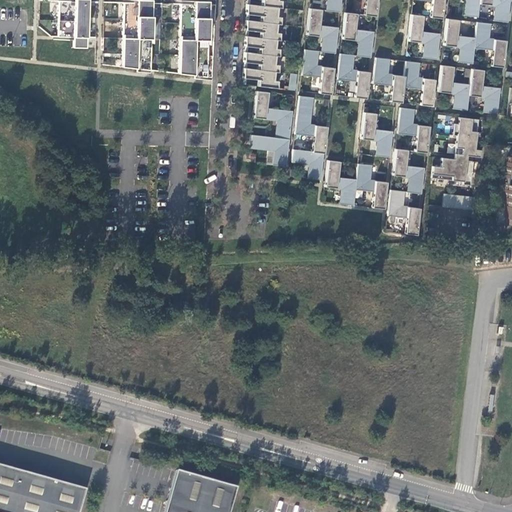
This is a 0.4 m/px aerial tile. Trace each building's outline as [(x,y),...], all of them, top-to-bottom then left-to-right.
[(72,0),(73,1),(57,0),(56,36),(72,37),(71,47),(85,48),(85,0),(72,0)] [(122,2),(121,66),(149,70),(150,0),(135,0),(136,2),(122,2)] [(259,0),(262,0),(261,6),(246,4),(245,14),(261,16),(260,22),(245,20),(244,30),(260,32),(260,38),(244,36),(244,46),(259,48),(259,54),(243,52),(243,62),(258,64),(258,70),(242,68),(242,78),(258,80),(257,86),(276,88),(276,80),(272,80),(273,72),(276,72),(277,64),(273,64),(274,55),(277,56),(278,48),(274,48),(275,40),(278,40),(279,32),(275,32),(276,24),(279,24),(280,17),(276,16),(277,7),(279,8),(280,0),(278,0),(259,0)] [(323,0),(312,0),(311,7),(322,9),(323,0)] [(326,0),(325,10),(339,12),(340,0),(326,0)] [(376,0),(364,0),(363,15),(374,16),(376,0)] [(442,0),(430,0),(431,1),(429,17),(440,18),(442,0)] [(464,0),(463,15),(477,17),(478,3),(478,0),(464,0)] [(489,0),(489,5),(495,5),(493,20),(506,22),(509,0),(489,0)] [(193,4),(179,3),(177,73),(206,76),(208,1),(193,1),(193,4)] [(320,9),(308,8),(305,35),(317,36),(318,25),(320,9)] [(354,29),(356,13),(344,12),(341,39),(352,40),(353,29),(354,29)] [(422,15),(410,14),(407,41),(418,42),(420,31),(422,15)] [(457,20),(446,18),(442,45),(454,46),(455,35),(457,20)] [(489,23),(476,22),(474,37),(473,48),(491,50),(492,50),(493,39),(487,38),(489,23)] [(318,25),(317,36),(322,36),(320,51),(334,53),(337,27),(318,25)] [(373,31),(354,29),(353,29),(352,40),(358,40),(356,56),(370,57),(373,31)] [(420,31),(418,42),(424,42),(422,58),(436,59),(439,33),(420,31)] [(455,35),(454,46),(459,47),(458,62),(471,63),(473,48),(474,37),(455,35)] [(504,40),(493,39),(492,50),(491,50),(489,66),(501,67),(504,40)] [(315,65),(317,51),(304,49),(301,75),(319,77),(320,77),(321,66),(315,65)] [(319,52),(318,65),(334,67),(336,54),(319,52)] [(351,70),(353,55),(339,53),(336,79),(355,81),(356,70),(351,70)] [(388,59),(375,57),(371,83),(390,85),(391,85),(392,74),(386,74),(388,59)] [(418,62),(405,61),(403,76),(402,87),(420,89),(421,89),(422,78),(416,77),(418,62)] [(452,66),(440,65),(437,91),(448,93),(450,82),(452,66)] [(332,68),(321,66),(320,77),(319,77),(318,93),(329,94),(332,68)] [(482,70),(470,68),(468,84),(467,95),(478,96),(480,85),(482,70)] [(355,81),(353,97),(365,98),(368,72),(356,70),(355,81)] [(289,73),(287,89),(294,90),(296,74),(289,73)] [(389,101),(400,102),(402,87),(403,76),(392,74),(391,85),(390,85),(389,101)] [(433,79),(422,78),(421,89),(420,89),(419,104),(430,106),(433,79)] [(450,82),(448,93),(454,94),(452,108),(466,110),(467,95),(468,84),(450,82)] [(480,85),(478,96),(484,97),(482,112),(496,114),(499,88),(480,85)] [(265,108),(267,92),(255,91),(252,117),(263,118),(265,108)] [(312,97),(298,96),(297,108),(310,109),(312,97)] [(411,124),(412,109),(399,107),(396,133),(415,135),(416,124),(411,124)] [(263,118),(277,120),(275,137),(275,138),(288,139),(291,111),(265,108),(263,118)] [(308,124),(310,109),(297,108),(294,134),(313,136),(314,125),(308,124)] [(374,113),(363,112),(359,138),(371,140),(372,129),(373,129),(374,113)] [(473,149),(477,119),(457,117),(457,123),(453,123),(451,135),(455,135),(453,156),(452,159),(440,157),(439,166),(431,166),(429,177),(462,181),(462,184),(469,185),(472,161),(465,160),(465,158),(466,155),(478,156),(479,149),(473,149)] [(415,135),(413,151),(425,152),(428,126),(416,124),(415,135)] [(313,136),(311,151),(322,153),(325,126),(314,125),(313,136)] [(371,140),(377,140),(375,155),(388,157),(391,131),(373,129),(372,129),(371,140)] [(250,134),(249,147),(274,150),(273,164),(285,166),(288,139),(275,138),(275,137),(250,134)] [(404,165),(406,150),(394,148),(391,175),(403,176),(404,165)] [(292,149),(290,161),(309,163),(307,178),(319,180),(322,153),(311,151),(292,149)] [(336,177),(338,161),(327,160),(324,186),(335,188),(336,177)] [(368,180),(370,165),(357,163),(355,179),(354,189),(372,191),(373,191),(374,181),(368,180)] [(403,176),(408,177),(406,192),(420,193),(423,168),(404,165),(403,176)] [(335,188),(341,188),(339,203),(352,205),(354,189),(355,179),(336,177),(335,188)] [(373,191),(372,191),(371,207),(382,208),(385,182),(374,181),(373,191)] [(401,206),(403,191),(390,189),(387,215),(405,217),(406,218),(407,207),(401,206)] [(472,210),(474,197),(443,193),(442,206),(472,210)] [(406,218),(405,217),(404,233),(415,235),(418,208),(407,207),(406,218)] [(77,511),(84,490),(0,465),(0,511),(77,511)] [(227,511),(235,488),(175,471),(163,511),(227,511)]
